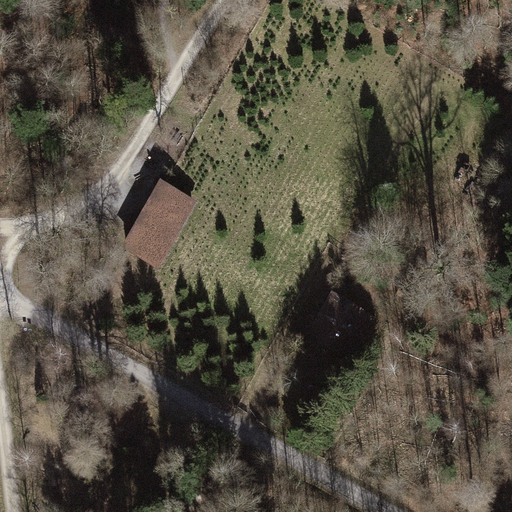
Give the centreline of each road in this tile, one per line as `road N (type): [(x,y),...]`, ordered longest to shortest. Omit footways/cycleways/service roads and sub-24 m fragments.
road 1 (track): [(0,296),(390,511)]
road 2 (track): [(0,227),(19,230),(99,196),(227,0)]
road 3 (track): [(237,428),(333,256)]
